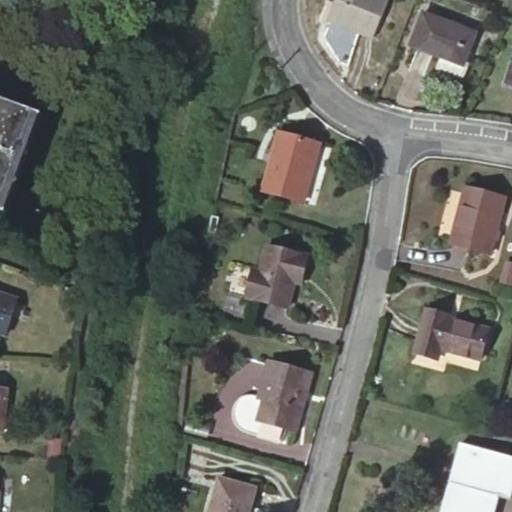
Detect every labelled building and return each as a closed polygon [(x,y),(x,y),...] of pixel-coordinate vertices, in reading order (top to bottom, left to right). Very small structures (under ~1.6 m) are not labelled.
[(358,7),(345,40),(381,53),(393,20),(358,7)] [(473,32),(420,12),(408,42),(461,63),(473,32)] [(0,192),(32,111),(0,97),(0,192)] [(274,135),(259,193),(301,204),(317,147),(274,135)] [(465,183),(449,239),(488,250),(504,193),(465,183)] [(249,266),(242,292),(284,303),(292,278),(298,280),(306,253),(261,241),(254,267),(249,266)] [(15,298),(0,293),(0,329),(5,331),(15,298)] [(423,309),(411,352),(435,359),(439,347),(478,358),(486,330),(447,319),(448,316),(423,309)] [(306,373),(265,362),(254,400),(260,402),(255,422),(290,431),(306,373)] [(13,400),(4,399),(2,412),(12,413),(13,400)] [(511,459),(458,445),(449,480),(494,492),(507,495),(510,488),(511,486),(511,459)] [(218,475),(207,511),(247,511),(256,485),(218,475)] [(488,511),(494,492),(449,480),(440,511),(488,511)]
